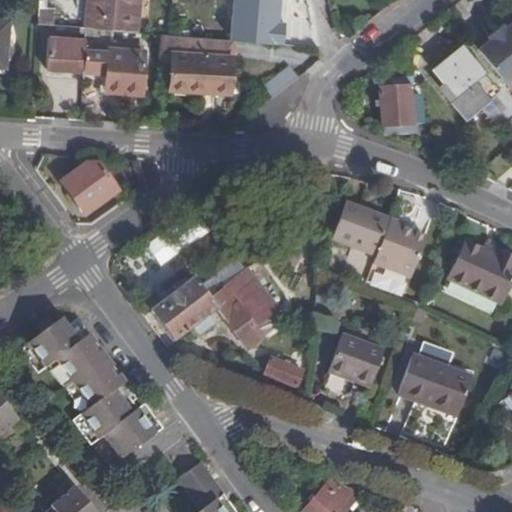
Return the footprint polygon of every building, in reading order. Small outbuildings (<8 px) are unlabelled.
[(38,0),(37,24),(53,25),(55,8),(46,7),(45,7),(45,0),(38,0)] [(138,0),(89,0),(87,28),(136,32),(138,0)] [(504,82),(511,76),(511,23),(503,30),(490,40),(478,50),(504,82)] [(490,40),(503,30),(499,25),(486,35),(490,40)] [(211,38),(161,34),(159,59),(171,60),(169,89),(232,92),(234,58),(210,56),(211,38)] [(85,49),(100,50),(100,40),(48,36),(46,70),(83,73),(85,49)] [(211,38),(210,56),(234,58),(235,40),(211,38)] [(447,62),(464,48),(460,43),(443,56),(447,62)] [(499,92),(464,48),(447,62),(434,72),(444,84),(439,88),(464,119),(482,105),(497,124),(511,113),(497,94),(499,92)] [(142,92),(145,53),(104,50),(100,50),(85,49),(83,73),(105,74),(104,90),(142,92)] [(290,67),(263,87),(273,99),(298,79),(290,67)] [(418,115),(417,102),(411,103),(410,84),(378,86),(381,125),(386,124),(413,123),(412,116),(418,115)] [(100,109),(124,110),(124,99),(101,98),(100,109)] [(415,148),(413,123),(386,124),(387,136),(415,148)] [(95,165),(84,165),(58,184),(82,216),(115,194),(95,165)] [(390,217),(345,200),(330,241),(375,257),(388,222),(390,217)] [(425,240),(412,235),(399,230),(400,227),(388,222),(375,257),(367,281),(403,295),(425,240)] [(511,262),(497,255),(494,260),(465,246),(448,282),(499,306),(511,280),(511,262)] [(255,329),(278,312),(247,271),(224,288),(216,278),(202,289),(195,281),(191,283),(187,277),(147,307),(151,313),(151,314),(174,344),(193,329),(196,333),(209,324),(206,320),(217,311),(247,351),(262,340),(262,339),(255,329)] [(416,311),(412,323),(422,327),(426,315),(416,311)] [(285,322),(278,312),(255,329),(262,339),(285,322)] [(55,363),(65,378),(116,397),(113,393),(120,388),(114,380),(108,372),(96,356),(91,349),(84,340),(77,345),(60,322),(54,326),(49,318),(36,327),(42,335),(27,345),(45,369),(55,363)] [(88,337),(84,340),(91,349),(94,346),(88,337)] [(368,391),(383,354),(340,337),(326,375),(368,391)] [(100,353),(96,356),(108,372),(112,370),(100,353)] [(458,417),(472,382),(412,359),(398,398),(419,405),(420,403),(458,417)] [(296,390),(302,375),(269,362),(263,377),(296,390)] [(116,397),(65,378),(90,410),(80,417),(97,441),(103,438),(121,461),(154,437),(135,413),(130,416),(116,397)] [(114,380),(120,388),(123,385),(118,378),(114,380)] [(0,435),(17,422),(0,401),(0,435)] [(223,496),(199,464),(177,481),(201,511),(199,511),(222,511),(215,502),(223,496)] [(346,511),(357,499),(328,483),(303,511),(346,511)] [(92,511),(73,489),(50,508),(53,511),(92,511)]
